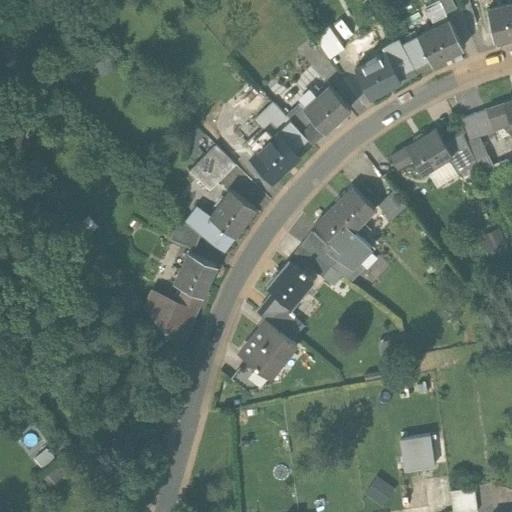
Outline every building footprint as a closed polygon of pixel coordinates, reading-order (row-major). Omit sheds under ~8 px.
[(452,0),(439,0),(447,15),(457,10),(452,0)] [(511,5),(487,11),(494,40),(511,36),(511,5)] [(464,48),(450,21),(419,37),(426,52),(433,64),(464,48)] [(323,33),(330,51),(342,47),(335,29),(323,33)] [(404,60),(414,53),(406,42),(396,49),(404,60)] [(388,52),(356,69),(370,96),(402,80),(395,67),(388,52)] [(433,64),(426,52),(410,60),(416,73),(433,64)] [(111,55),(95,62),(101,76),(117,69),(111,55)] [(402,80),(416,73),(410,60),(395,67),(402,80)] [(350,108),(329,86),(304,109),(315,121),(325,132),(350,108)] [(511,101),(487,110),(492,124),(495,123),(498,133),(499,135),(511,130),(511,101)] [(492,124),(487,110),(464,118),(472,141),(498,133),(495,123),(492,124)] [(311,144),(325,132),(315,121),(302,134),(311,144)] [(437,129),(392,156),(399,169),(415,159),(424,173),(451,157),(454,155),(445,141),(437,129)] [(477,165),(462,130),(445,141),(454,155),(451,157),(462,174),(477,165)] [(289,146),(278,133),(251,158),(272,181),(299,156),(289,146)] [(311,144),(302,134),(289,146),(299,156),(311,144)] [(376,208),(354,186),(330,211),(351,232),(353,231),(357,226),(376,208)] [(224,228),(235,236),(255,208),(230,190),(210,218),(224,228)] [(407,209),(393,193),(376,208),(390,223),(407,209)] [(351,232),(330,211),(315,226),(333,243),(328,248),(327,249),(334,258),(338,260),(353,270),(357,265),(372,250),(359,237),(353,231),(351,232)] [(353,231),(359,237),(364,232),(357,226),(353,231)] [(224,252),(235,236),(224,228),(212,243),(224,252)] [(508,248),(500,230),(480,239),(488,257),(508,248)] [(331,268),(338,260),(334,258),(327,249),(328,248),(311,232),(290,260),(321,280),(331,268)] [(192,321),(217,265),(188,253),(174,285),(185,290),(178,305),(159,297),(151,300),(146,312),(182,356),(192,321)] [(364,270),(357,265),(353,270),(338,260),(331,268),(321,280),(334,288),(341,277),(352,284),(364,270)] [(273,292),(292,308),(313,282),(289,261),(267,287),(273,292)] [(292,308),(273,292),(257,313),(266,320),(292,341),(295,338),(304,327),(287,313),(292,308)] [(269,380),(296,345),(292,341),(266,320),(238,356),(250,365),(269,380)] [(405,364),(399,339),(377,344),(383,369),(405,364)] [(263,388),(269,380),(250,365),(244,374),(241,371),(232,382),(247,393),(261,390),(263,388)] [(430,436),(401,440),(403,459),(405,472),(435,468),(430,436)] [(450,493),(452,511),(476,511),(473,490),(450,493)]
